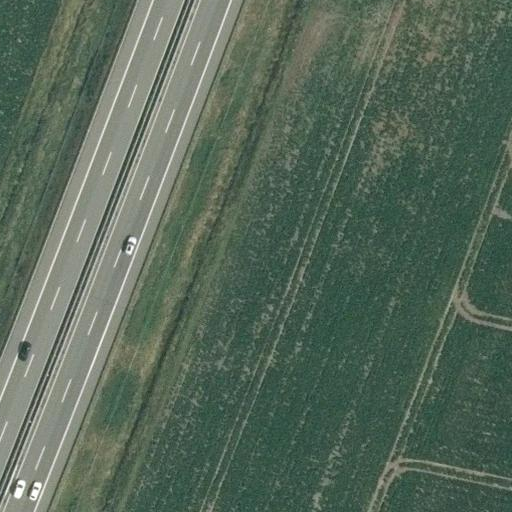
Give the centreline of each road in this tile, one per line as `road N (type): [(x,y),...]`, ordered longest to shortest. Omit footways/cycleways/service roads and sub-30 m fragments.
road 1 (motorway): [(15,511),(213,0)]
road 2 (motorway): [(165,0),(0,425)]
